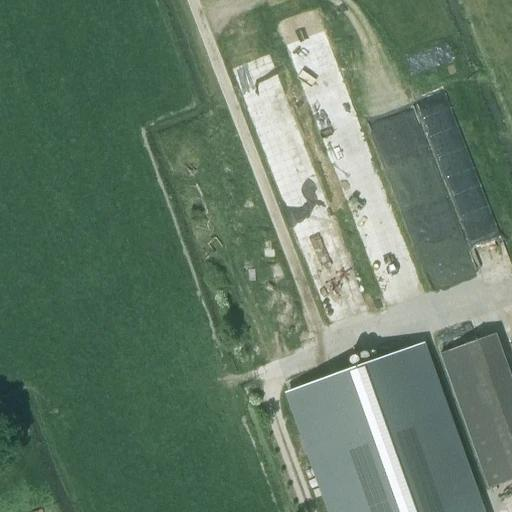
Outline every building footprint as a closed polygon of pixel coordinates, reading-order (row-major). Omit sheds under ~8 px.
[(292,44),(299,72),(329,64),(322,36),(292,44)] [(208,129),(166,145),(181,182),(224,165),(208,129)] [(389,237),(394,251),(373,258),(387,297),(417,287),(398,234),(389,237)] [(511,482),(511,430),(481,342),(441,356),(488,490),(511,482)] [(482,511),(423,345),(283,395),(325,511),(482,511)]
